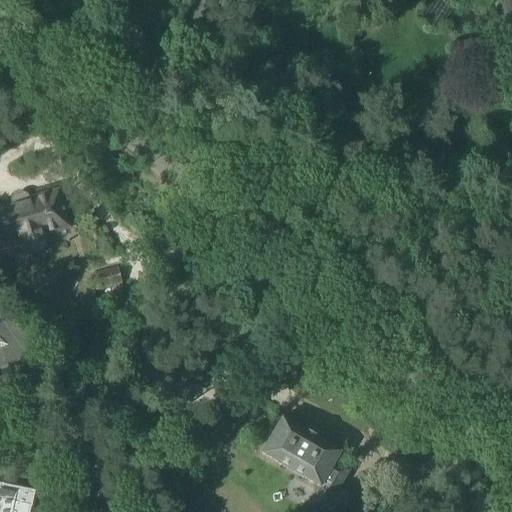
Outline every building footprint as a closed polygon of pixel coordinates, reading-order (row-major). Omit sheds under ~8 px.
[(40,235),(67,227),(57,194),(0,210),(0,246),(21,240),(22,243),(24,247),(27,249),(31,250),(38,248),(40,245),(41,241),(41,237),(40,235)] [(95,292),(99,307),(126,301),(118,269),(88,276),(93,293),(95,292)] [(34,346),(0,314),(0,374),(5,373),(6,375),(14,373),(13,370),(17,369),(30,365),(31,367),(52,360),(36,344),(34,346)] [(342,511),(352,497),(338,490),(349,472),(334,463),(340,453),(321,441),(301,429),(301,430),(281,419),(261,454),(277,464),(303,479),(319,488),(314,496),(319,499),(318,502),(323,505),(324,502),(341,511),(342,511)] [(0,511),(37,511),(40,501),(33,500),(34,493),(0,485),(0,511)]
